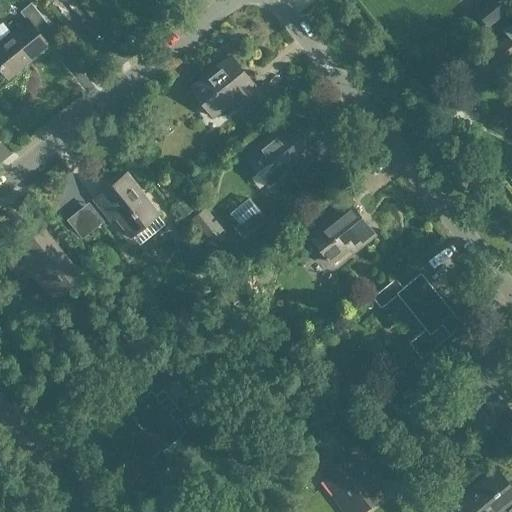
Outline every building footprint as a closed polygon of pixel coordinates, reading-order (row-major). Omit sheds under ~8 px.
[(495,0),(478,15),(488,27),(507,12),(496,0),(495,0)] [(27,19),(0,41),(0,68),(8,78),(48,47),(45,43),(56,34),(32,2),(21,11),(27,19)] [(497,70),(511,57),(511,41),(509,38),(486,56),(497,70)] [(265,100),(257,90),(231,57),(191,89),(213,117),(232,102),(244,117),(265,100)] [(322,170),(312,158),(287,126),(246,158),(268,186),(287,171),(300,187),(322,170)] [(116,218),(131,237),(159,214),(127,174),(95,200),(112,221),(116,218)] [(379,195),(391,190),(384,176),(372,181),(379,195)] [(189,208),(183,200),(173,208),(180,216),(189,208)] [(350,249),(353,253),(375,236),(348,203),(308,235),(331,264),(350,249)] [(81,277),(43,230),(4,261),(22,284),(33,275),(53,300),(81,277)] [(421,274),(403,288),(396,279),(373,297),(381,306),(397,294),(425,330),(408,343),(421,360),(463,326),(441,298),(438,301),(429,290),(432,287),(421,274)] [(138,304),(141,322),(159,318),(156,300),(138,304)] [(243,321),(240,318),(226,300),(211,312),(228,332),(243,321)] [(179,336),(177,334),(172,333),(169,336),(168,340),(171,343),(176,344),(178,341),(179,336)] [(484,437),(511,414),(511,386),(484,351),(459,371),(489,408),(472,421),(484,437)] [(119,400),(141,427),(145,425),(153,436),(150,438),(161,452),(179,438),(187,448),(207,432),(191,411),(185,416),(164,390),(181,377),(168,360),(119,400)] [(343,398),(333,407),(343,419),(353,411),(343,398)] [(358,412),(346,421),(356,433),(368,424),(358,412)] [(345,449),(354,442),(339,423),(329,431),(345,449)] [(223,448),(229,456),(236,451),(229,443),(223,448)] [(345,511),(361,511),(384,494),(351,454),(324,476),(338,494),(334,498),(345,511)] [(511,511),(511,490),(495,471),(456,503),(463,511),(511,511)]
